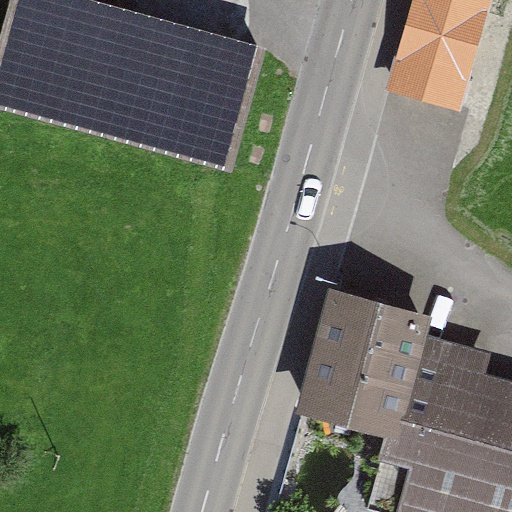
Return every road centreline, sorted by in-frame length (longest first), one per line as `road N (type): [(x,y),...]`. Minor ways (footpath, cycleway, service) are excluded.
road 1 (tertiary): [(204,511),(351,0)]
road 2 (track): [(511,282),(302,182)]
